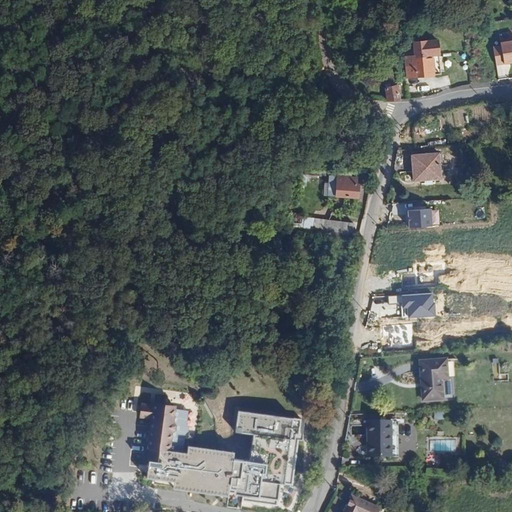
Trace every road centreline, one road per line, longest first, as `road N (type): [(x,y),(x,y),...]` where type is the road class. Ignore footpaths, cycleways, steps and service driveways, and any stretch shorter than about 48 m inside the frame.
road 1 (residential): [(401,116),(372,215),(325,480),(309,511)]
road 2 (residential): [(401,116),(344,95),(329,73),(322,0)]
